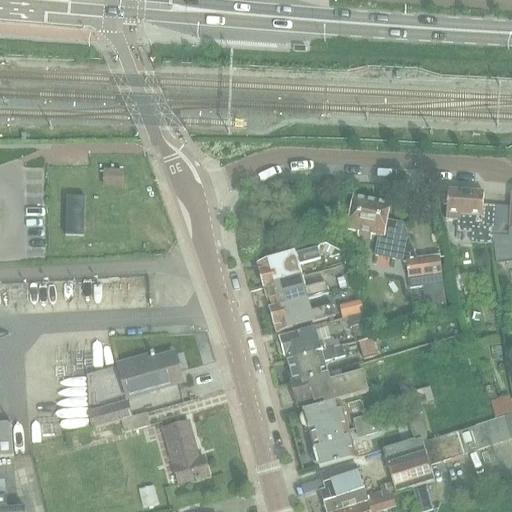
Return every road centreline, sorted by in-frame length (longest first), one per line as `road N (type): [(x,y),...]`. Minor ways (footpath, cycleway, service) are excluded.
road 1 (residential): [(190,193),(274,155),(486,163),(511,173)]
road 2 (residential): [(281,511),(190,193)]
road 3 (primary): [(511,33),(197,9)]
road 4 (residential): [(110,12),(110,31),(156,138),(190,193)]
